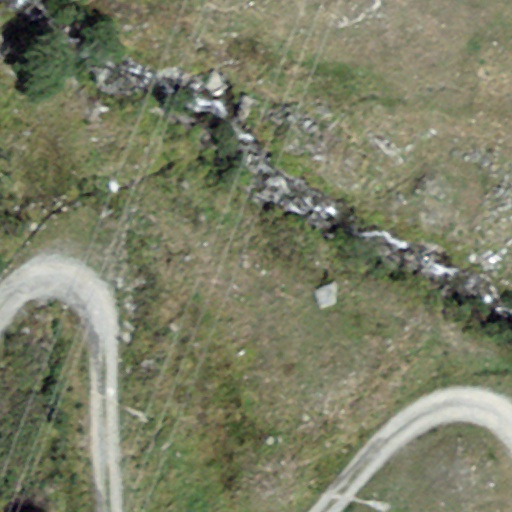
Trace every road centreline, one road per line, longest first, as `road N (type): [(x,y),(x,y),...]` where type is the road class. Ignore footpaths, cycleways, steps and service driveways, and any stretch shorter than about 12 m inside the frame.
road 1 (track): [(110,511),(99,363),(73,299),(36,298),(0,337)]
road 2 (track): [(511,453),(479,423),(446,423),(410,440),(340,511)]
